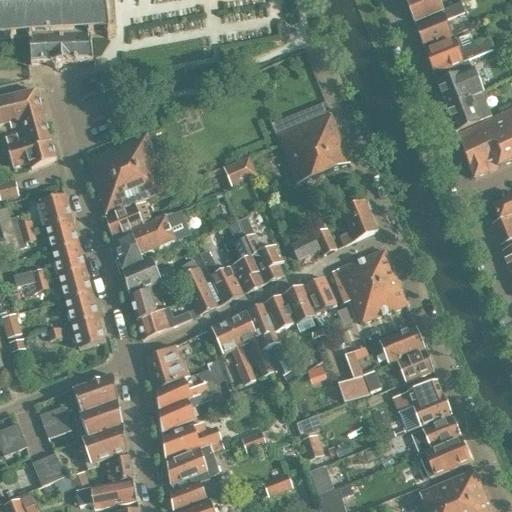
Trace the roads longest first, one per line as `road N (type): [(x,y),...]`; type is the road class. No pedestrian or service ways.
road 1 (residential): [(500,511),(390,234)]
road 2 (residential): [(126,355),(390,234)]
road 3 (residential): [(126,355),(56,88)]
road 4 (residential): [(390,234),(307,33)]
road 5 (residential): [(460,193),(386,0)]
road 6 (residential): [(155,511),(126,355)]
road 7 (residential): [(511,322),(460,193)]
road 8 (residential): [(0,410),(126,355)]
